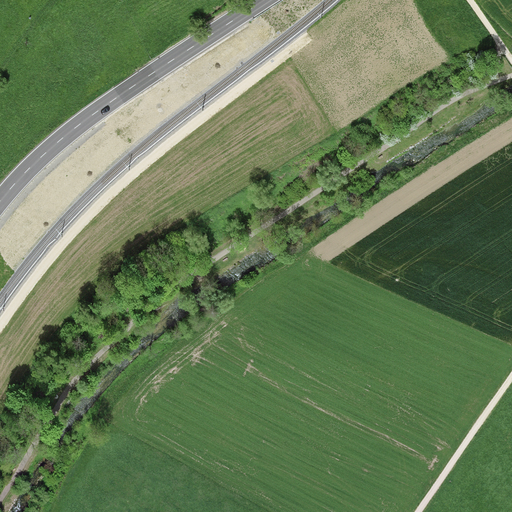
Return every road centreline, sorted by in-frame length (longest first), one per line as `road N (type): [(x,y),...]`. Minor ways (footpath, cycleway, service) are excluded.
road 1 (primary): [(265,0),(71,130),(0,199)]
road 2 (track): [(511,373),(411,511)]
